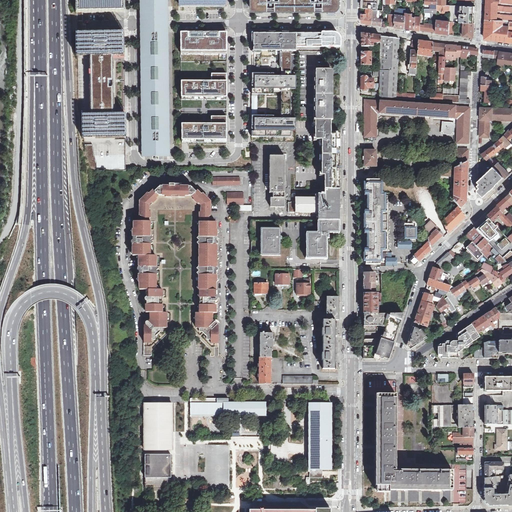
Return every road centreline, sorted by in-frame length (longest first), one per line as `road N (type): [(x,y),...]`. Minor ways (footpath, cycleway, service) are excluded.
road 1 (residential): [(216,391),(142,392),(125,210),(151,180),(195,180),(222,205),(221,355)]
road 2 (motorway): [(74,511),(53,0)]
road 3 (motorway): [(38,0),(51,511)]
road 4 (motorway): [(101,393),(100,307),(72,170),(63,0)]
road 5 (residential): [(238,23),(238,151),(226,160),(143,163),(133,147),(132,24)]
road 6 (motorway): [(35,0),(28,206),(0,312)]
road 7 (tertiary): [(351,270),(352,26)]
road 8 (track): [(0,238),(16,174),(19,0)]
road 9 (motorway): [(94,353),(82,308),(43,292),(14,314),(11,364)]
road 10 (motorway): [(90,511),(94,353)]
road 11 (motorway): [(11,364),(27,511)]
road 12 (residential): [(477,511),(476,370)]
road 13 (residential): [(511,290),(395,367)]
road 14 (residential): [(351,390),(216,391)]
road 15 (residential): [(478,44),(352,26)]
road 16 (tertiary): [(423,269),(511,180)]
